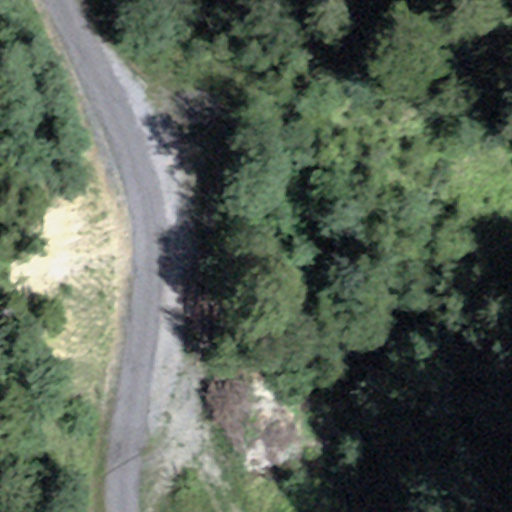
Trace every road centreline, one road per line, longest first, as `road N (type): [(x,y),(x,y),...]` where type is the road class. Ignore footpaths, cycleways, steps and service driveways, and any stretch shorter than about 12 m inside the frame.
road 1 (unclassified): [(57,0),(141,193),(143,269),(122,399),(125,511)]
road 2 (track): [(143,269),(196,452),(235,511)]
